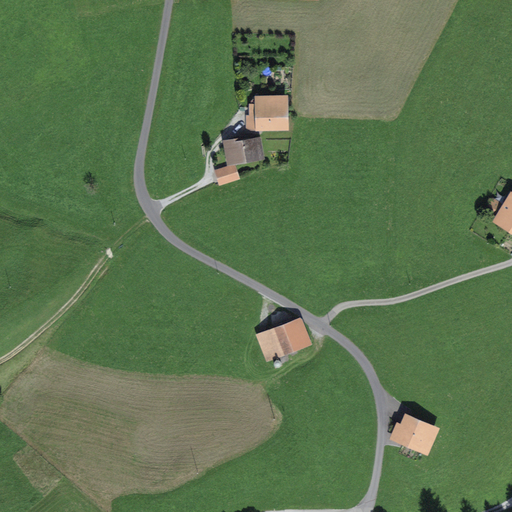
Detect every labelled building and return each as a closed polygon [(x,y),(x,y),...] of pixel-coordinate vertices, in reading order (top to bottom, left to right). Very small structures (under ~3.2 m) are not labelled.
[(248,107),(248,122),(258,122),(258,125),(291,124),(290,89),(257,90),(257,96),(251,97),(251,107),(248,107)] [(241,173),(236,160),(266,155),(262,135),(242,138),(241,134),(224,137),(228,161),(214,165),(219,180),(241,173)] [(210,177),(201,155),(172,167),(180,188),(210,177)] [(511,230),(511,190),(509,188),(491,218),(511,230)] [(312,344),(301,316),(255,334),(266,362),(312,344)] [(429,456),(440,428),(405,413),(400,424),(397,423),(390,439),(429,456)]
